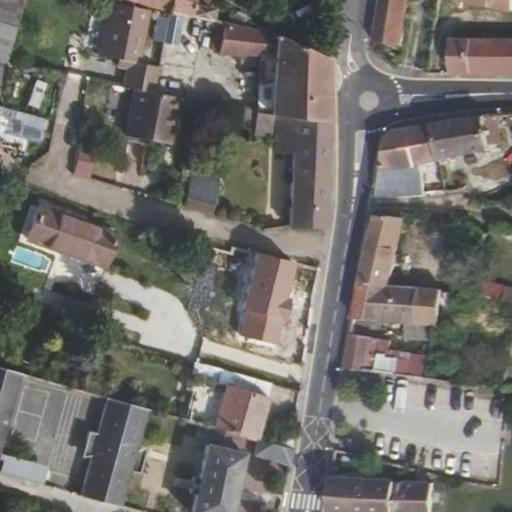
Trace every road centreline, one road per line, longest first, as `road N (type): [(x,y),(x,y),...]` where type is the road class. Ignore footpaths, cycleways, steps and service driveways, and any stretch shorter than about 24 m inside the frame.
road 1 (tertiary): [(374,104),(354,129),(307,511)]
road 2 (unknown): [(317,427),(489,449)]
road 3 (unknown): [(347,205),(511,229)]
road 4 (tertiary): [(374,104),(410,94),(511,89)]
